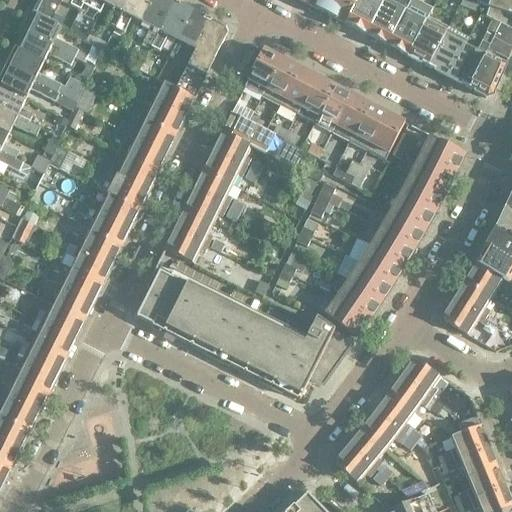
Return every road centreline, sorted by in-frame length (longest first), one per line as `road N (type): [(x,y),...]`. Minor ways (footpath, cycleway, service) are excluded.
road 1 (residential): [(105,325),(254,9)]
road 2 (residential): [(503,140),(254,9)]
road 3 (residential): [(105,325),(322,435)]
road 4 (residential): [(13,511),(105,325)]
road 5 (residential): [(408,324),(503,140)]
road 6 (residential): [(322,435),(408,324)]
